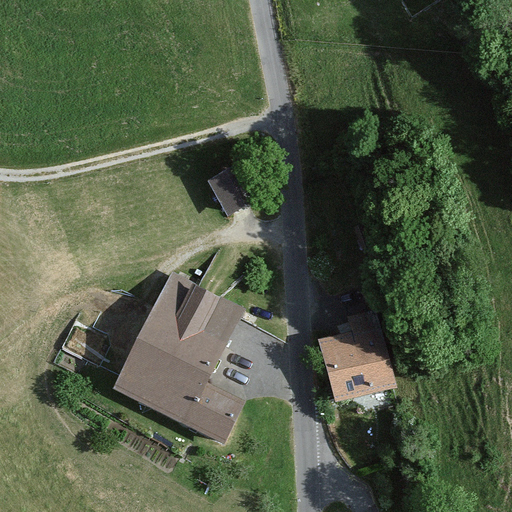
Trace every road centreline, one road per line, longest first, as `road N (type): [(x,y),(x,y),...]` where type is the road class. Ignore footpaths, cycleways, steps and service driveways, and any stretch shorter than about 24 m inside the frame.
road 1 (unclassified): [(314,454),(285,131),(260,0)]
road 2 (track): [(294,231),(203,245),(163,271),(109,287),(67,273),(0,226)]
